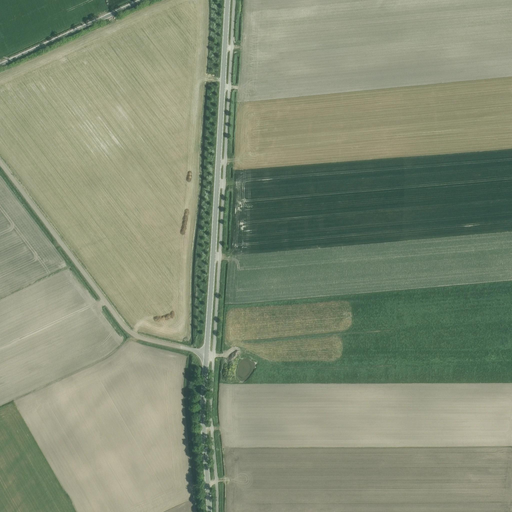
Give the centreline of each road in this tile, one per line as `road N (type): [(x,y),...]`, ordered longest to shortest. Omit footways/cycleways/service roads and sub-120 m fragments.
road 1 (unclassified): [(209,511),(205,383),(226,0)]
road 2 (track): [(207,353),(130,333),(0,161)]
road 3 (unclassified): [(0,65),(143,0)]
